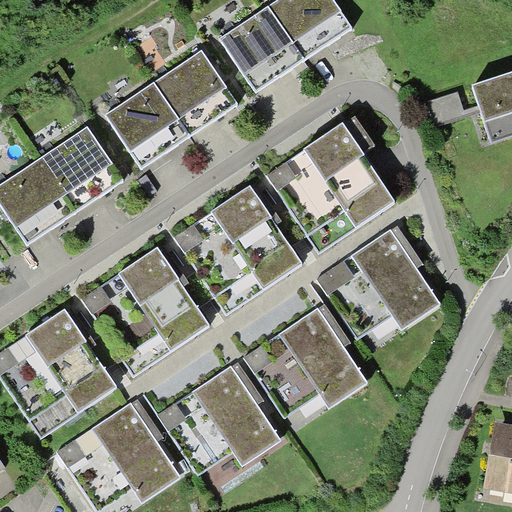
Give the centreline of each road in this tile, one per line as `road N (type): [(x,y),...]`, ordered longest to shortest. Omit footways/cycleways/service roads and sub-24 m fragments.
road 1 (residential): [(487,316),(465,293),(404,119),(381,94),(348,89),(0,316)]
road 2 (residential): [(405,511),(436,416),(487,316)]
road 3 (track): [(152,0),(0,99)]
